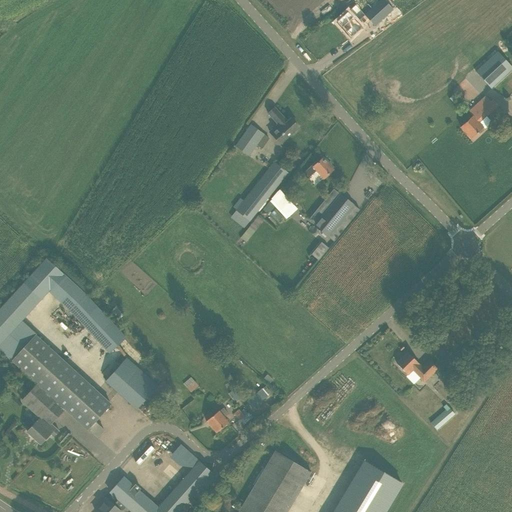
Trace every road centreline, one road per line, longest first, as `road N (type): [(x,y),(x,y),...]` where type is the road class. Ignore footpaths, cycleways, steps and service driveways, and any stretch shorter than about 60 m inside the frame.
road 1 (unclassified): [(74,511),(144,426),(169,421),(211,445),(233,443),(463,235)]
road 2 (unclassified): [(463,235),(248,0)]
